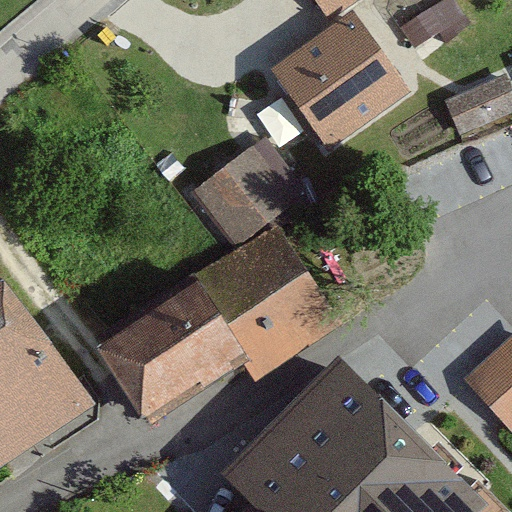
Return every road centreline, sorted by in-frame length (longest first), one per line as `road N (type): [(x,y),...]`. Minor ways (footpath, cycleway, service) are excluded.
road 1 (residential): [(6,511),(71,468),(143,443)]
road 2 (residential): [(0,85),(95,0)]
